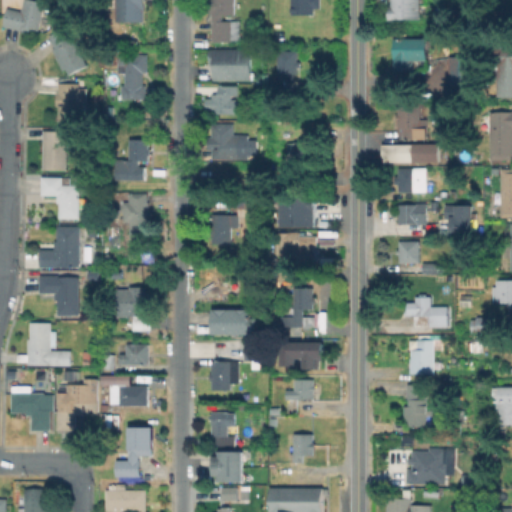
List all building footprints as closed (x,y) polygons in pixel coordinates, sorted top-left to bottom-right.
[(39,0),(47,2),(41,30),(32,28),(31,32),(5,25),(9,7),(24,10),(26,0),(39,0)] [(150,0),(150,23),(114,23),(114,0),(150,0)] [(236,0),(236,13),(224,13),(224,19),(233,19),(233,41),(214,41),(214,7),(209,7),(209,0),(236,0)] [(321,0),(321,8),(315,8),(315,14),(292,14),(292,0),(321,0)] [(396,20),(396,0),(423,0),(423,20),(396,20)] [(89,64),(70,74),(68,68),(66,69),(55,48),(57,47),(51,35),(70,26),(89,64)] [(430,37),(429,59),(415,59),(415,69),(394,69),(394,36),(430,37)] [(511,44),(511,95),(498,95),(499,65),(495,65),(495,44),(511,44)] [(254,45),(253,79),(208,79),(208,51),(223,51),(223,45),(254,45)] [(302,61),(302,67),(299,67),(299,73),(295,73),(295,79),(281,79),(281,73),(279,73),(279,50),(299,50),(299,61),(302,61)] [(149,53),(149,76),(145,76),(144,85),(147,84),(147,98),(123,98),(123,84),(126,84),(126,72),(119,72),(119,53),(149,53)] [(477,57),(475,83),(450,81),(452,55),(477,57)] [(81,82),(81,122),(60,122),(60,106),(58,106),(58,92),(60,92),(60,82),(81,82)] [(448,100),(449,84),(473,85),(473,101),(448,100)] [(239,85),(239,95),(232,95),(232,99),(241,99),(241,112),(214,112),(214,94),(220,94),(221,85),(239,85)] [(421,102),(422,119),(429,119),(429,138),(396,138),(395,128),(400,128),(400,119),(397,119),(397,113),(399,113),(399,103),(421,102)] [(511,110),(511,159),(491,159),(491,110),(511,110)] [(250,135),(250,158),(244,158),(244,159),(209,158),(210,141),(212,141),(212,122),(236,122),(235,133),(243,133),(243,135),(250,135)] [(68,130),(68,170),(45,170),(45,130),(68,130)] [(152,148),(152,155),(151,155),(150,160),(141,160),(141,166),(147,166),(147,179),(123,179),(124,167),(120,167),(120,163),(123,163),(123,159),(131,159),(132,138),(151,139),(151,148),(152,148)] [(315,142),(314,170),(305,170),(304,182),(288,182),(288,169),(287,169),(288,141),(315,142)] [(441,143),(441,161),(414,161),(414,142),(441,143)] [(382,161),(383,145),(413,146),(413,161),(382,161)] [(264,159),(263,186),(250,186),(251,159),(264,159)] [(428,167),(429,191),(400,191),(400,183),(398,183),(398,176),(400,176),(400,167),(428,167)] [(511,217),(503,217),(503,168),(511,168),(511,217)] [(81,185),(81,217),(61,217),(61,202),(59,202),(59,195),(43,195),(43,176),(72,177),(72,185),(81,185)] [(149,192),(149,201),(151,201),(151,208),(154,208),(153,214),(151,214),(151,238),(131,238),(131,221),(125,221),(125,201),(131,201),(131,193),(149,192)] [(241,216),(239,214),(239,192),(262,192),(262,216),(241,215),(241,216)] [(425,215),(425,226),(400,226),(400,204),(420,204),(420,215),(425,215)] [(312,226),(292,226),(292,206),(320,206),(320,215),(312,226)] [(239,214),(241,216),(241,227),(233,227),(233,243),(213,242),(213,234),(211,234),(211,225),(213,225),(213,214),(239,214)] [(469,220),(468,230),(456,229),(456,220),(469,220)] [(81,225),(81,266),(41,266),(41,249),(56,249),(56,240),(59,240),(59,225),(81,225)] [(117,227),(107,227),(107,247),(117,247),(116,235),(117,235),(117,227)] [(317,235),(316,257),(279,257),(280,235),(317,235)] [(321,246),(321,238),(335,238),(335,246),(321,246)] [(420,261),(400,261),(400,253),(398,252),(398,249),(400,249),(400,240),(420,240),(420,261)] [(444,263),(443,273),(423,272),(424,261),(444,263)] [(86,276),(86,287),(81,287),(81,314),(59,314),(59,299),(56,299),(56,292),(41,293),(41,275),(60,275),(60,276),(86,276)] [(511,279),(511,307),(506,307),(507,301),(493,301),(494,285),(498,285),(498,279),(511,279)] [(150,314),(153,314),(153,329),(135,329),(135,316),(123,316),(123,314),(120,314),(120,285),(151,285),(151,295),(152,295),(152,302),(150,302),(150,314)] [(317,295),(316,304),(315,304),(315,308),(306,308),(305,316),(317,316),(317,326),(283,325),(283,315),(295,315),(296,286),(315,286),(315,295),(317,295)] [(432,295),(432,306),(449,306),(449,325),(415,324),(416,315),(405,315),(405,309),(407,309),(408,302),(416,302),(417,295),(432,295)] [(262,321),(262,334),(216,334),(216,311),(256,311),(256,321),(262,321)] [(495,315),(495,333),(472,333),(472,315),(495,315)] [(58,330),(58,346),(53,346),(53,350),(73,350),(73,364),(30,364),(30,338),(32,338),(33,321),(53,321),(53,330),(58,330)] [(436,339),(436,373),(412,372),(412,348),(418,348),(418,338),(436,339)] [(265,341),(265,359),(245,360),(245,341),(265,341)] [(152,351),(152,355),(150,355),(150,363),(121,363),(121,353),(127,353),(127,343),(150,343),(150,351),(152,351)] [(322,344),(321,367),(305,367),(305,359),(297,359),(297,364),(284,364),(285,344),(322,344)] [(103,372),(103,353),(118,353),(118,372),(103,372)] [(241,360),(240,382),(233,381),(233,389),(213,389),(214,359),(241,360)] [(315,379),(315,398),(288,398),(288,388),(296,388),(296,379),(315,379)] [(428,384),(427,409),(434,410),(434,414),(437,414),(436,425),(410,425),(410,420),(405,420),(406,405),(410,405),(410,399),(407,399),(408,383),(428,384)] [(120,384),(120,387),(150,387),(150,404),(121,404),(121,403),(112,403),(112,384),(120,384)] [(511,423),(497,423),(497,400),(493,400),(493,386),(511,386),(511,423)] [(100,392),(99,411),(85,411),(86,414),(77,414),(77,430),(58,429),(58,409),(67,409),(67,391),(100,392)] [(52,409),(52,430),(34,429),(34,414),(28,414),(28,411),(13,411),(14,392),(46,392),(45,409),(52,409)] [(157,413),(157,398),(166,398),(165,413),(157,413)] [(238,423),(238,435),(236,435),(236,445),(216,445),(216,434),(213,434),(212,411),(229,411),(230,412),(235,412),(236,422),(238,423)] [(120,413),(120,427),(101,427),(102,413),(120,413)] [(468,416),(467,423),(454,423),(454,413),(464,413),(464,415),(468,416)] [(152,441),(152,448),(150,448),(150,454),(144,454),(144,460),(141,460),(141,476),(119,476),(118,450),(130,450),(131,426),(146,426),(146,431),(150,431),(150,441),(152,441)] [(292,462),(302,462),(302,454),(312,455),(312,433),(292,433),(292,462)] [(242,450),(218,450),(218,461),(213,461),(213,480),(241,481),(242,450)] [(445,451),(445,484),(406,483),(407,471),(415,471),(415,465),(408,465),(408,454),(415,454),(416,450),(445,451)] [(499,460),(488,461),(488,456),(491,456),(491,451),(498,451),(499,460)] [(474,487),(475,476),(461,475),(460,486),(474,487)] [(127,483),(127,489),(148,489),(147,511),(107,511),(107,488),(110,488),(110,483),(127,483)] [(236,486),(221,486),(221,499),(235,499),(236,486)] [(321,511),(322,487),(269,487),(268,511),(321,511)] [(26,511),(27,488),(48,489),(48,510),(50,510),(50,511),(26,511)] [(0,511),(0,497),(9,498),(8,511),(0,511)] [(432,508),(432,511),(389,511),(389,500),(413,500),(412,508),(432,508)]
